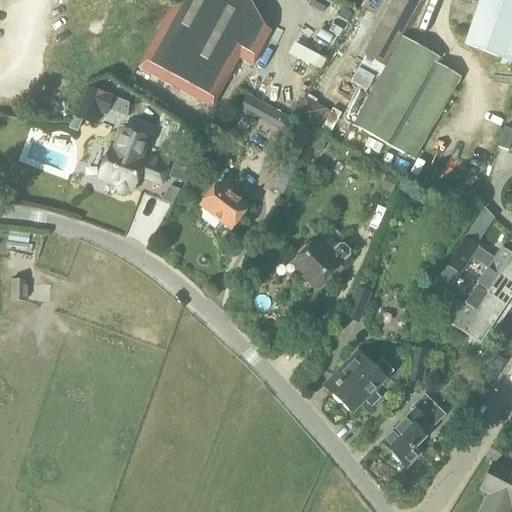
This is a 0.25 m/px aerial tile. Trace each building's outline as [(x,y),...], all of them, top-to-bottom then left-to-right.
[(247,0),(176,0),(134,76),(210,112),(234,60),(248,67),(265,31),(258,28),(247,0)] [(419,0),(394,0),(363,59),(382,69),(419,0)] [(511,0),(480,0),(465,44),(511,63),(511,0)] [(404,39),(353,127),(414,162),(427,137),(460,79),(436,65),(439,59),(404,39)] [(101,93),(85,87),(72,121),(93,129),(97,117),(105,120),(111,105),(99,100),(101,93)] [(255,101),(245,95),(238,108),(249,113),(255,101)] [(328,111),(304,97),(293,117),(316,131),(328,111)] [(281,115),(275,127),(285,133),(292,120),(281,115)] [(309,132),(298,128),(271,192),(282,196),(309,132)] [(511,130),(503,128),(497,149),(508,152),(511,137),(511,130)] [(119,148),(111,145),(99,178),(117,185),(117,189),(119,193),(123,195),(128,193),(130,190),(133,191),(138,177),(161,185),(168,166),(143,156),(148,142),(125,133),(119,148)] [(171,167),(167,179),(183,185),(187,173),(171,167)] [(217,186),(200,207),(230,231),(247,210),(217,186)] [(467,238),(459,250),(470,258),(476,248),(478,245),(476,244),(493,219),(483,208),(464,236),(467,238)] [(315,245),(313,243),(292,264),(304,276),(302,279),(310,288),(313,285),(317,288),(336,270),(340,273),(350,263),(346,259),(348,256),(348,252),(343,247),(339,247),(336,250),(323,237),(315,245)] [(470,258),(487,269),(511,285),(511,256),(501,249),(494,260),(476,248),(470,258)] [(459,250),(447,268),(458,276),(470,258),(459,250)] [(458,276),(447,268),(442,275),(453,282),(458,276)] [(509,310),(511,305),(511,285),(487,269),(475,287),(509,310)] [(24,283),(10,283),(10,303),(24,303),(24,283)] [(497,328),(509,310),(475,287),(463,305),(497,328)] [(369,296),(357,291),(346,318),(358,323),(369,296)] [(496,330),(497,328),(463,305),(450,326),(474,354),(480,346),(483,348),(482,348),(483,349),(489,340),(498,332),(496,330)] [(421,382),(427,352),(414,349),(408,380),(421,382)] [(351,414),(363,402),(371,409),(380,400),(373,393),(393,373),(381,361),(373,368),(358,353),(328,383),(326,388),(351,414)] [(420,433),(426,427),(429,431),(444,417),(424,396),(409,410),(412,413),(382,444),(405,468),(418,455),(413,449),(423,437),(420,433)] [(488,495),(479,511),(507,511),(510,507),(511,507),(511,474),(493,464),(480,491),(488,495)]
